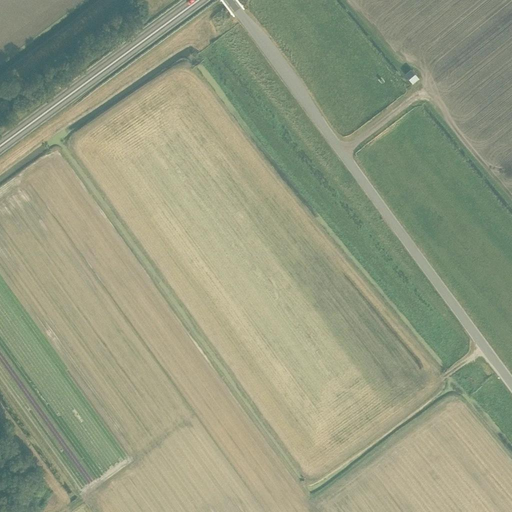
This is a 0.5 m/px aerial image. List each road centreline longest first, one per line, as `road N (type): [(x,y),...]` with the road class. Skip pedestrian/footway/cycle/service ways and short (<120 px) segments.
road 1 (tertiary): [(511,383),(341,148)]
road 2 (primary): [(0,148),(196,0)]
road 3 (tertiary): [(234,6),(341,148)]
